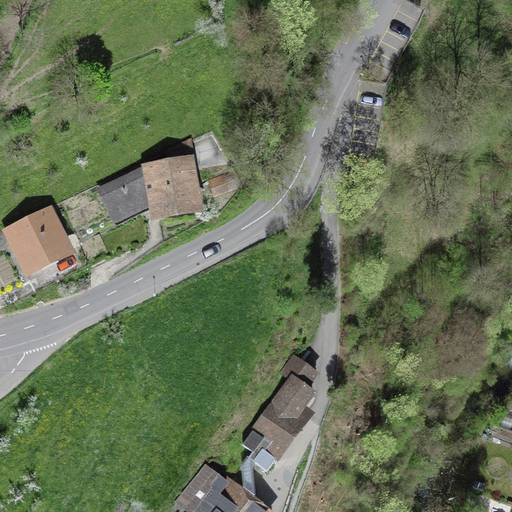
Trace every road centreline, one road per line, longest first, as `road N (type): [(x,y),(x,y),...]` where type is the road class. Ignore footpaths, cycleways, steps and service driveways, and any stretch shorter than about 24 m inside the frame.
road 1 (unclassified): [(345,89),(305,176),(281,206),(50,329)]
road 2 (residential): [(332,394),(345,89)]
